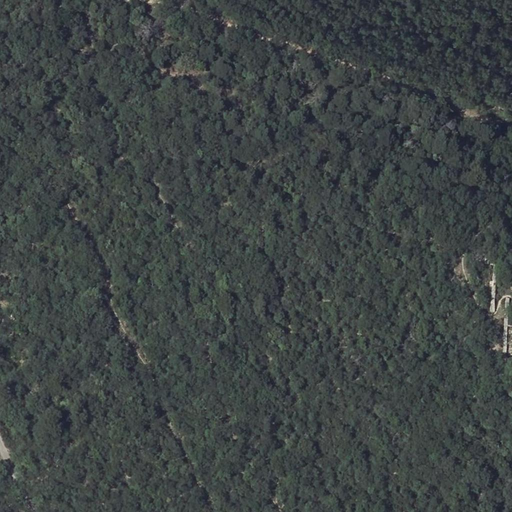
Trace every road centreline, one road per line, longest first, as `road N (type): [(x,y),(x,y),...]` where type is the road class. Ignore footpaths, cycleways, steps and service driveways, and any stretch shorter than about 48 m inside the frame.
road 1 (track): [(150,0),(453,99),(511,127)]
road 2 (track): [(511,209),(485,222),(461,257),(479,305)]
